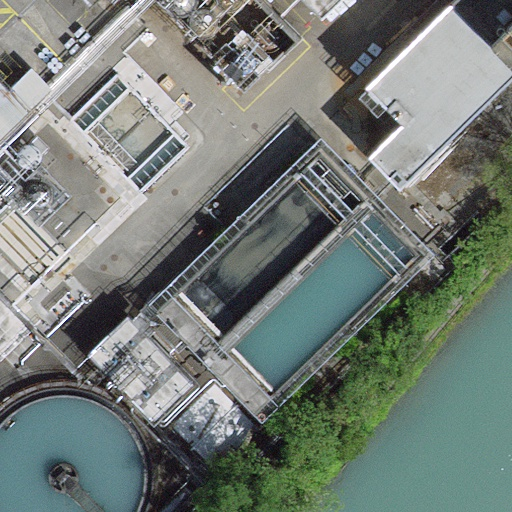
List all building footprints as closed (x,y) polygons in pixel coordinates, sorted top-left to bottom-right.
[(81,0),(90,9),(98,0),(81,0)] [(348,0),(132,0),(139,7),(145,0),(302,0),(324,23),(348,0)] [(166,0),(168,4),(170,8),(174,10),(181,12),(187,11),(193,6),(195,0),(166,0)] [(216,0),(218,4),(220,7),(224,10),(231,12),(238,11),(244,6),(246,0),(216,0)] [(511,0),(466,0),(372,93),(406,127),(376,156),(411,192),(511,92),(511,0)] [(202,8),(196,10),(192,13),(190,17),(189,21),(189,25),(191,30),(193,33),(197,36),(204,38),(210,37),(217,31),(219,25),(219,20),(218,17),(215,12),(212,10),(207,8),(202,8)] [(268,22),(262,24),(258,27),(256,31),(255,35),(255,40),(257,44),(259,47),(263,50),(270,52),(276,51),(282,45),(285,39),(285,34),(284,31),(281,26),(277,23),(273,22),(268,22)] [(4,61),(0,64),(0,146),(45,106),(4,61)] [(189,147),(119,75),(72,120),(142,192),(189,147)] [(41,154),(38,149),(32,145),(26,146),(19,150),(17,156),(18,163),(23,168),(29,170),(36,169),(39,166),(42,159),(41,154)] [(159,311),(261,413),(423,252),(320,150),(159,311)] [(49,191),(46,187),(40,183),(34,183),(27,188),(25,194),(26,200),(30,206),(37,208),(43,206),(47,203),(50,197),(49,191)] [(88,392),(65,389),(41,392),(20,402),(1,417),(0,419),(0,511),(143,511),(147,504),(152,481),(150,457),(142,435),(128,416),(110,401),(88,392)]
